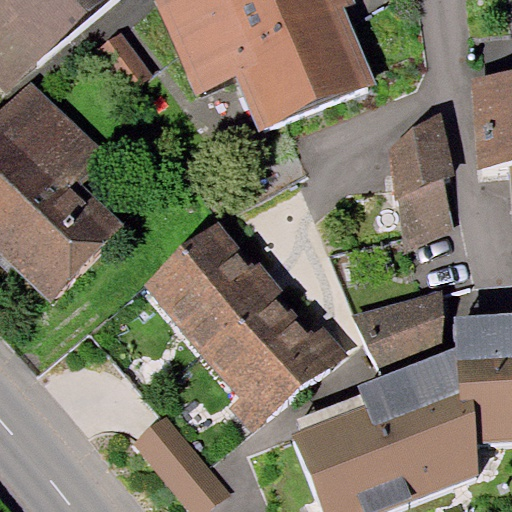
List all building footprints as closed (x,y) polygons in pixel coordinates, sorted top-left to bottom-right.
[(0,0),(0,92),(4,97),(113,0),(0,0)] [(328,0),(150,0),(192,102),(235,84),(261,143),(368,98),(328,0)] [(118,34),(92,53),(122,94),(148,75),(118,34)] [(511,173),(511,87),(478,90),(483,176),(505,174),(511,173)] [(385,146),(391,200),(439,183),(450,179),(436,114),(385,146)] [(0,251),(57,302),(117,235),(0,130),(0,251)] [(439,183),(391,200),(404,254),(451,233),(439,183)] [(140,290),(198,360),(274,297),(215,227),(140,290)] [(361,349),(374,375),(434,352),(435,295),(354,316),(361,349)] [(257,430),(341,361),(317,333),(309,340),(274,297),(198,360),(257,430)] [(472,460),(511,455),(511,345),(453,349),(459,380),(297,445),(320,511),(419,511),(473,491),(472,460)] [(205,511),(224,496),(164,426),(138,449),(194,511),(205,511)]
